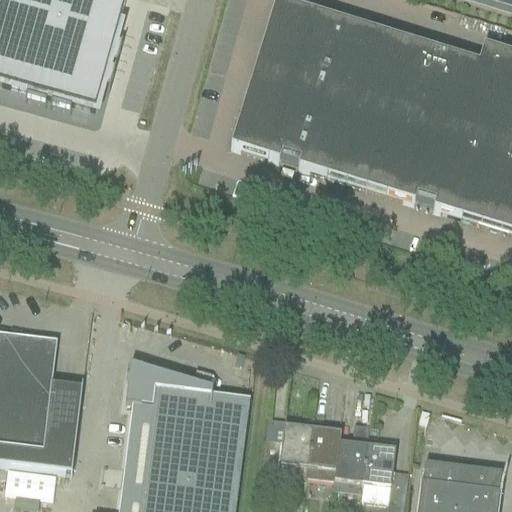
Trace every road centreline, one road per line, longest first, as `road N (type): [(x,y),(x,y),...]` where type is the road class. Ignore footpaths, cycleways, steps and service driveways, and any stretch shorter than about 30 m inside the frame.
road 1 (unclassified): [(133,244),(200,0)]
road 2 (tertiary): [(126,270),(367,341)]
road 3 (tertiary): [(371,315),(133,244)]
road 4 (tertiary): [(367,341),(511,386)]
road 5 (tertiary): [(511,359),(371,315)]
road 6 (tertiary): [(133,244),(0,208)]
road 7 (tertiary): [(0,237),(126,270)]
